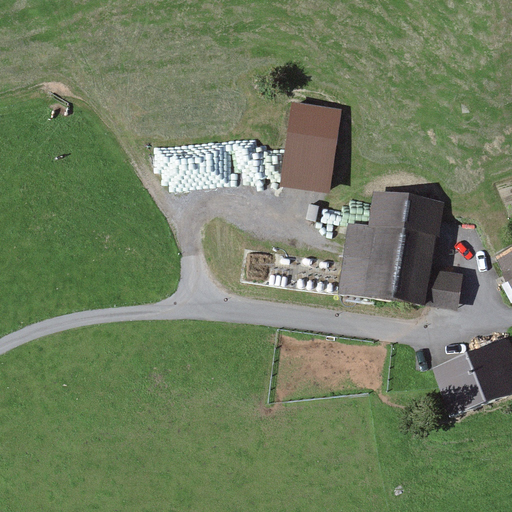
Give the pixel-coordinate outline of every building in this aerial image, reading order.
[(337,144),(290,137),(282,188),(330,195),(337,144)] [(429,275),(439,211),(376,202),(370,241),(352,238),(342,299),(423,311),(429,275)] [(511,258),(500,264),(511,287),(511,258)] [(429,275),(423,311),(457,317),(464,281),(429,275)] [(511,386),(511,347),(509,340),(431,371),(447,412),(511,386)]
